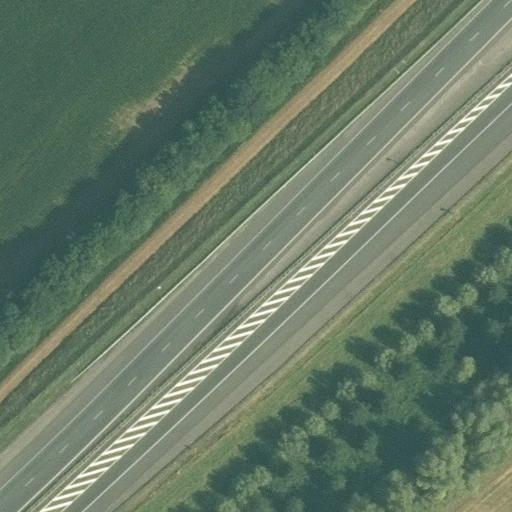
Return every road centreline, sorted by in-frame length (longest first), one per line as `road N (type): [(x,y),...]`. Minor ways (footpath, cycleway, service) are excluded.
road 1 (motorway): [(511,0),(0,507)]
road 2 (motorway): [(71,511),(511,93)]
